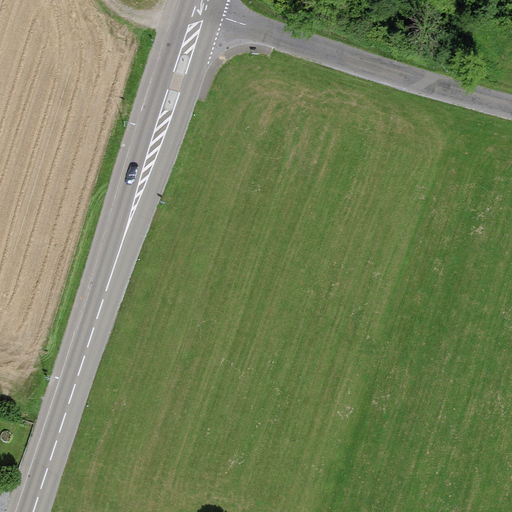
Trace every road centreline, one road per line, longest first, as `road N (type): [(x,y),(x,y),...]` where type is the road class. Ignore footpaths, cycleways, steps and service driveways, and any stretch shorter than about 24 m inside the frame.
road 1 (secondary): [(34,511),(200,12)]
road 2 (unclassified): [(200,12),(511,107)]
